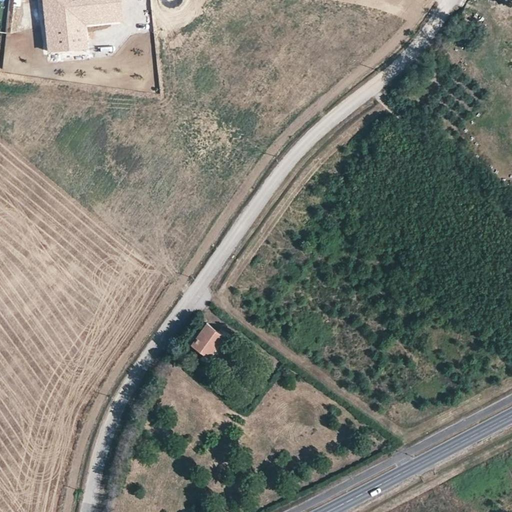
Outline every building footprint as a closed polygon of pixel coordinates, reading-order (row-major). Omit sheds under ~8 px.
[(42,0),(48,53),(88,49),(86,26),(123,23),(120,0),(42,0)] [(472,21),(465,17),(459,29),(465,32),(472,21)] [(199,333),(191,342),(193,343),(209,355),(217,344),(223,335),(205,322),(199,333)] [(188,340),(191,342),(199,333),(196,330),(188,340)] [(219,345),(217,344),(209,355),(193,343),(190,346),(209,359),(219,345)]
